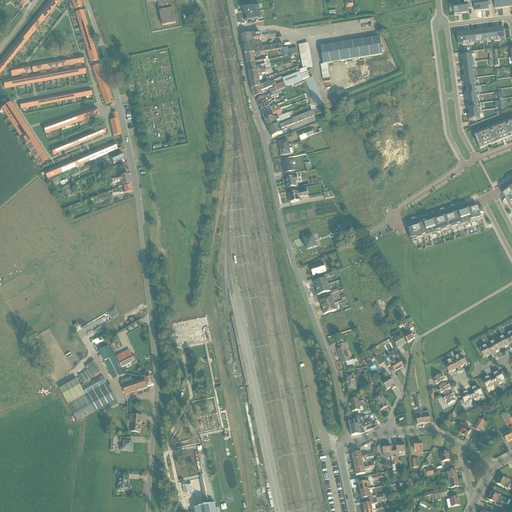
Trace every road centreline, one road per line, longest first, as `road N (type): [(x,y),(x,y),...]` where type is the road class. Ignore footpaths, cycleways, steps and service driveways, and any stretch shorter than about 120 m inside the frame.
road 1 (track): [(254,511),(213,293),(227,121),(198,0)]
road 2 (residential): [(86,0),(136,194),(157,388),(148,511)]
road 3 (residential): [(230,0),(280,221),(333,371),(347,443)]
